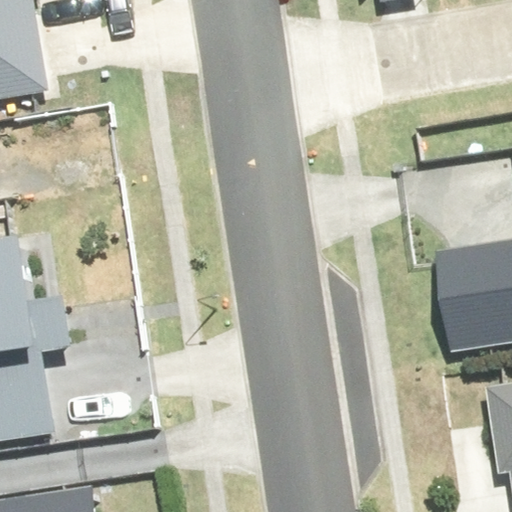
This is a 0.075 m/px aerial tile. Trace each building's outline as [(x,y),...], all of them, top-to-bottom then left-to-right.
[(0,0),(0,100),(55,91),(39,0),(0,0)] [(428,0),(382,0),(384,8),(428,1),(428,0)] [(511,252),(445,262),(459,356),(511,348),(511,252)] [(45,305),(38,253),(0,257),(0,452),(63,444),(51,351),(90,347),(84,300),(45,305)] [(511,389),(503,391),(511,470),(511,389)] [(113,511),(111,497),(6,511),(113,511)]
